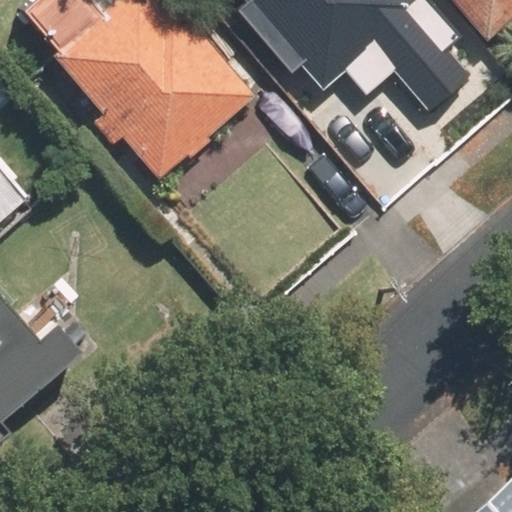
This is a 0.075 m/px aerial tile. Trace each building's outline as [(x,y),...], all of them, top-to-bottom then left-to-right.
[(63,0),(33,0),(5,24),(146,189),(238,111),(143,0),(115,0),(85,26),(63,0)] [(404,8),(395,0),(219,0),(222,3),(205,19),(270,85),(283,72),(311,101),(404,8)] [(511,0),(427,0),(467,44),(511,3),(511,0)] [(0,410),(43,371),(0,325),(0,410)] [(511,511),(511,474),(468,511),(511,511)]
